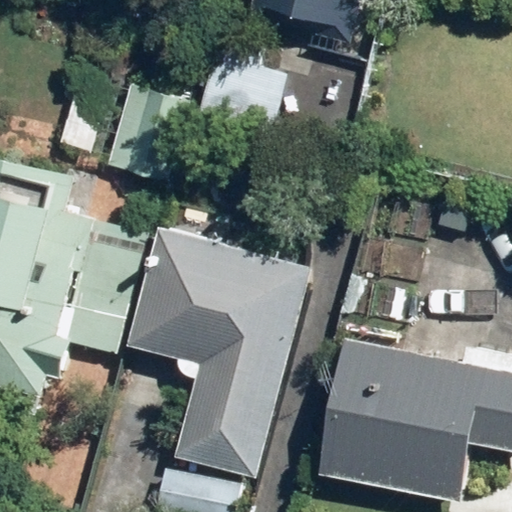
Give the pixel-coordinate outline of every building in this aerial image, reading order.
[(374,0),(302,0),(372,13),(374,0)] [(304,42),(228,27),(206,132),(282,148),(304,42)] [(197,76),(147,67),(132,150),(182,158),(197,76)] [(106,188),(0,158),(0,373),(50,387),(106,188)] [(334,248),(179,210),(147,339),(222,358),(199,450),(280,469),(334,248)] [(511,365),(358,334),(330,467),(472,496),(488,416),(511,421),(511,365)]
